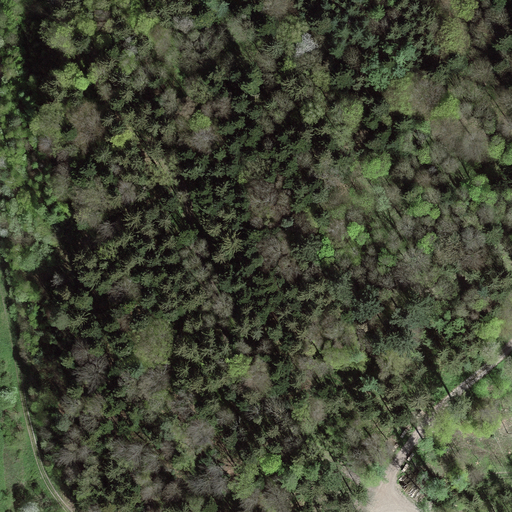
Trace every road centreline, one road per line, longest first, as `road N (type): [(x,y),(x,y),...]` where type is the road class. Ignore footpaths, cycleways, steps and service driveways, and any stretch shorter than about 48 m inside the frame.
road 1 (track): [(85,0),(86,39),(105,100),(169,162),(231,362),(289,433),(381,490)]
road 2 (track): [(69,511),(38,455),(0,259)]
road 3 (track): [(511,344),(427,419),(369,511)]
road 4 (track): [(251,511),(137,384)]
